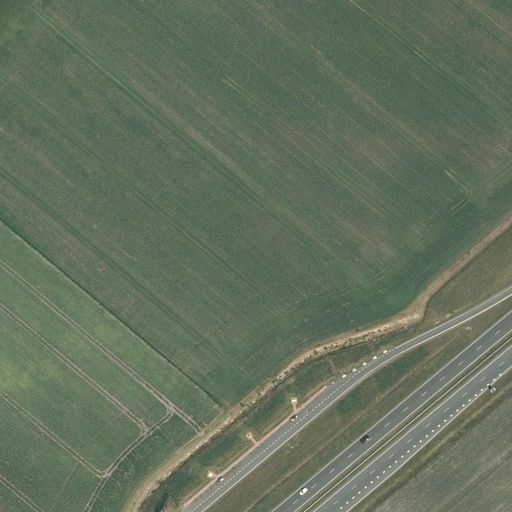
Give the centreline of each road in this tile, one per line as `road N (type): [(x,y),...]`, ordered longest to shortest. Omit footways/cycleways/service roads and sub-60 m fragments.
road 1 (trunk): [(511,320),(284,511)]
road 2 (trunk): [(324,511),(511,356)]
road 3 (trunk): [(511,290),(398,351)]
